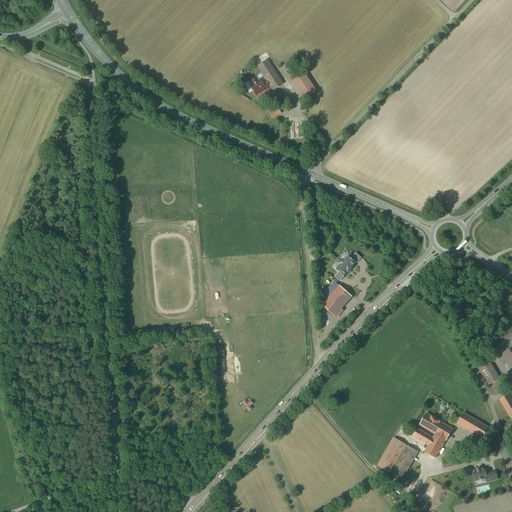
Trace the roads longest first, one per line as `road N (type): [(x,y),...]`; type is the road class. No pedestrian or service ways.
road 1 (track): [(90,99),(119,511)]
road 2 (tertiary): [(67,12),(104,60),(162,106),(309,173)]
road 3 (unclassified): [(309,173),(472,0)]
road 4 (unclassified): [(321,361),(303,192),(309,173)]
road 5 (unclassified): [(15,511),(116,477),(195,501)]
road 6 (secondary): [(321,361),(195,501)]
road 7 (secondary): [(437,249),(321,361)]
road 8 (tertiary): [(309,173),(434,229)]
